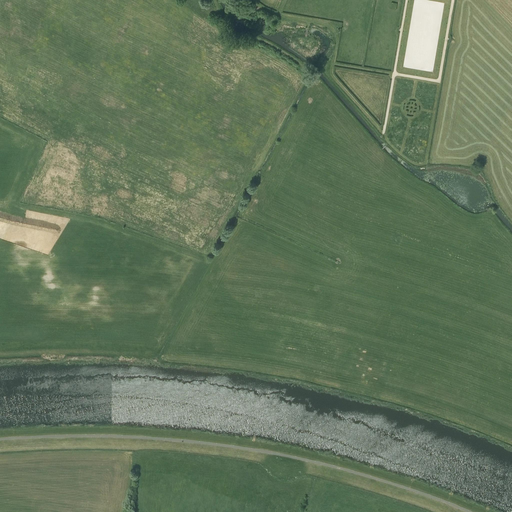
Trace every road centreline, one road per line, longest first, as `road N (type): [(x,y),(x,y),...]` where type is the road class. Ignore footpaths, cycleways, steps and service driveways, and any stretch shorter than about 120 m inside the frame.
road 1 (unclassified): [(469,511),(330,461),(226,440),(0,435)]
road 2 (track): [(452,0),(438,82),(394,74)]
